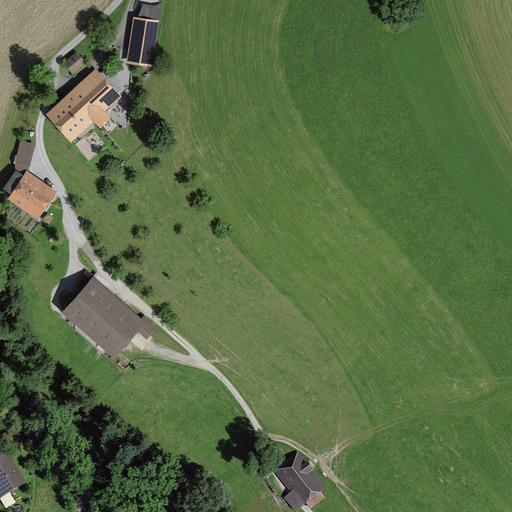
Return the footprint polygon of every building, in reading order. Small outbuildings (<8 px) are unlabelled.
[(137,19),(130,61),(149,64),(155,22),(137,19)] [(78,53),(65,63),(72,72),(85,62),(78,53)] [(117,105),(110,98),(114,94),(97,75),(53,115),(71,134),(91,115),(99,123),(111,111),(117,105)] [(21,144),(17,162),(28,165),(32,147),(21,144)] [(10,197),(34,214),(49,193),(16,171),(5,189),(12,193),(10,197)] [(47,214),(44,218),(49,222),(52,218),(47,214)] [(69,308),(116,350),(138,324),(91,282),(69,308)] [(4,436),(13,445),(20,438),(11,428),(4,436)] [(304,466),(296,455),(278,469),(309,509),(324,497),(319,491),(321,488),(309,472),(312,469),(307,463),(304,466)] [(0,460),(0,488),(2,492),(20,481),(5,458),(0,460)] [(265,461),(260,463),(266,476),(271,473),(265,461)]
